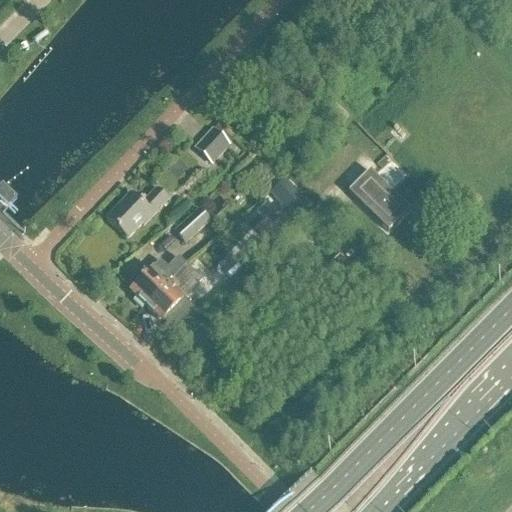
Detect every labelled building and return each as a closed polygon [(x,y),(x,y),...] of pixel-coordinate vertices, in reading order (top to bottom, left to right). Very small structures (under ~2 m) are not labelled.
[(195,152),(212,168),(228,150),(212,135),(195,152)] [(274,186),(264,174),(254,183),(264,195),(274,186)] [(348,196),(387,236),(409,214),(369,174),(348,196)] [(284,186),(271,199),(293,222),(306,209),(284,186)] [(2,191),(0,193),(0,202),(5,207),(8,204),(11,207),(16,202),(10,196),(8,198),(2,191)] [(106,224),(127,244),(141,228),(143,230),(168,203),(157,193),(142,208),(131,197),(106,224)] [(174,235),(185,247),(209,225),(199,213),(174,235)] [(330,269),(342,280),(361,261),(350,250),(330,269)] [(129,296),(146,312),(174,283),(183,274),(182,273),(185,269),(177,262),(167,272),(159,264),(129,296)] [(174,283),(146,312),(161,326),(183,303),(174,294),(188,279),(183,274),(174,283)] [(211,280),(195,289),(201,299),(216,290),(211,280)]
